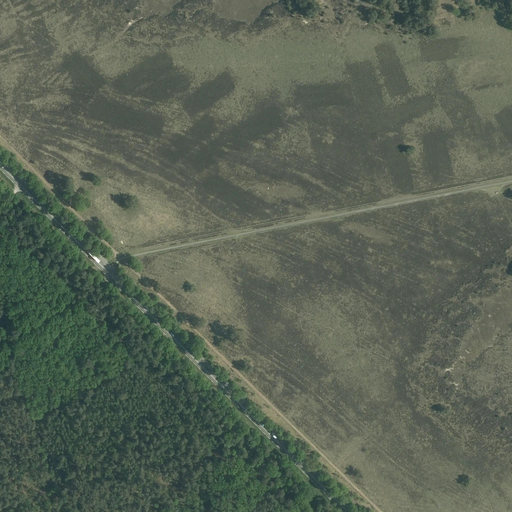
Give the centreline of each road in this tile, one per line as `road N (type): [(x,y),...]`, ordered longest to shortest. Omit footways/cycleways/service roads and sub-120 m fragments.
road 1 (primary): [(347,511),(0,164)]
road 2 (track): [(101,266),(127,254),(511,177)]
road 3 (track): [(184,321),(380,511)]
road 4 (track): [(0,135),(184,321)]
road 5 (track): [(0,370),(31,415),(40,415),(184,321)]
road 6 (track): [(0,342),(110,275)]
